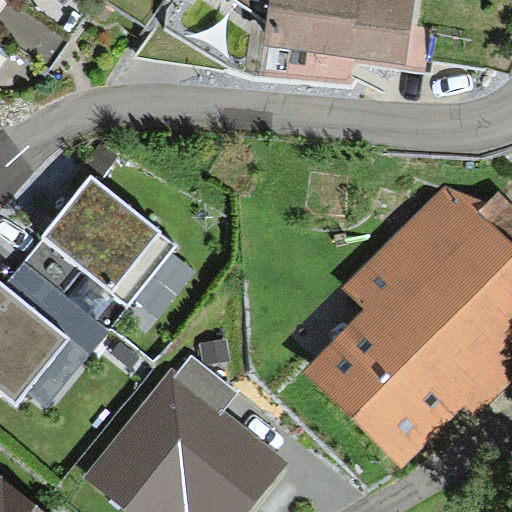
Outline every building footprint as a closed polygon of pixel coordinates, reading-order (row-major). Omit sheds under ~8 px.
[(0,0),(0,77),(22,93),(59,39),(1,0),(0,0)] [(259,58),(396,74),(405,0),(213,0),(213,8),(264,14),(259,58)] [(313,392),(383,462),(511,332),(511,186),(502,177),(462,217),(447,201),(339,309),(368,337),(313,392)] [(172,243),(94,183),(44,248),(123,307),(172,243)] [(71,341),(0,285),(0,401),(14,413),(71,341)] [(243,511),(281,466),(176,382),(97,481),(136,511),(185,511),(190,506),(197,511),(243,511)]
